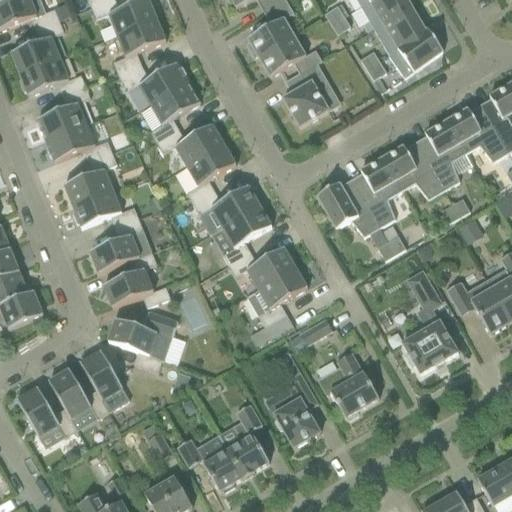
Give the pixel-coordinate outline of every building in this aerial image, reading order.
[(38,0),(23,0),(0,9),(0,35),(31,23),(35,35),(59,25),(54,14),(45,17),(38,0)] [(88,0),(86,1),(91,12),(114,3),(113,0),(88,0)] [(263,0),(262,0),(226,0),(230,8),(233,7),(236,13),(256,5),(265,20),(287,7),(282,0),(263,0)] [(354,0),(361,12),(381,0),(354,0)] [(381,0),(361,12),(374,34),(411,12),(409,8),(412,7),(408,0),(381,0)] [(119,14),(114,3),(91,12),(96,24),(108,19),(117,40),(157,24),(155,20),(157,19),(152,8),(151,9),(148,3),(119,14)] [(293,18),(287,7),(265,20),(271,30),(248,44),(250,47),(247,49),(254,62),(257,60),(259,63),(294,42),(283,23),(293,18)] [(341,8),(324,19),(331,29),(343,21),(347,19),(341,8)] [(413,16),(411,12),(374,34),(389,59),(424,34),(419,25),(422,23),(416,14),(413,16)] [(350,31),(343,21),(331,29),(337,39),(350,31)] [(166,46),(157,24),(117,40),(125,62),(113,67),(119,82),(142,71),(136,58),(166,46)] [(19,79),(60,63),(51,42),(64,37),(59,25),(35,35),(40,46),(11,58),(19,79)] [(424,34),(389,59),(388,60),(404,83),(442,56),(426,33),(424,34)] [(305,61),(294,42),(259,63),(270,82),(293,69),(299,78),(299,79),(317,68),(321,66),(315,55),(305,61)] [(360,65),(367,75),(379,67),(373,57),(360,65)] [(68,85),(60,63),(19,79),(21,84),(19,85),(24,96),(26,95),(28,101),(57,89),(62,101),(85,91),(81,80),(68,85)] [(386,77),(379,67),(367,75),(373,85),(386,77)] [(149,84),(142,71),(119,82),(127,97),(139,90),(150,110),(188,88),(185,84),(187,83),(181,72),(179,73),(176,68),(149,84)] [(340,109),(317,68),(299,79),(299,78),(284,87),(291,99),(282,104),(299,132),(340,109)] [(200,108),(188,88),(150,110),(162,130),(150,137),(157,147),(178,135),(172,124),(200,108)] [(511,91),(510,88),(489,101),(490,103),(479,109),(508,158),(511,155),(511,91)] [(46,146),(86,129),(92,127),(83,106),(90,103),(85,91),(62,101),(66,112),(37,124),(46,146)] [(508,158),(479,109),(469,116),(467,113),(446,126),(465,159),(479,151),(492,167),(508,158)] [(465,159),(446,126),(425,138),(426,140),(415,147),(444,196),(459,187),(452,167),(465,159)] [(95,151),(86,129),(46,146),(49,153),(47,153),(50,161),(52,161),(55,167),(84,156),(88,167),(112,158),(107,146),(95,151)] [(217,134),(215,135),(212,129),(185,145),(178,135),(157,147),(163,158),(175,151),(186,171),(224,149),(221,145),(223,144),(217,134)] [(444,196),(415,147),(405,153),(403,151),(382,163),(401,196),(415,188),(428,205),(444,196)] [(236,170),(224,149),(186,171),(198,191),(186,198),(192,209),(214,196),(208,186),(236,170)] [(72,212),(112,196),(104,174),(116,169),(112,158),(88,167),(93,178),(63,190),(72,212)] [(401,196),(382,163),(360,176),(361,178),(351,184),(379,233),(395,224),(387,204),(401,196)] [(379,233),(351,184),(340,190),(339,188),(317,201),(336,234),(350,226),(364,242),(379,233)] [(214,196),(193,209),(199,220),(198,220),(199,221),(200,220),(210,239),(209,239),(210,240),(222,233),(259,211),(248,191),(220,207),(214,196)] [(121,217),(112,196),(72,212),(74,216),(72,217),(77,228),(78,227),(81,233),(110,222),(115,233),(138,224),(134,212),(121,217)] [(511,216),(511,207),(508,201),(494,209),(502,222),(511,216)] [(462,203),(452,209),(459,222),(469,216),(462,203)] [(459,222),(452,209),(441,216),(449,228),(459,222)] [(263,217),(259,211),(222,233),(234,253),(222,259),(228,270),(250,258),(244,247),(271,231),(268,226),(271,224),(266,216),(263,217)] [(143,235),(138,224),(115,233),(119,244),(90,256),(99,278),(128,267),(139,262),(130,241),(143,236),(143,235)] [(461,231),(469,246),(483,238),(474,224),(461,231)] [(0,230),(0,257),(10,253),(0,230)] [(398,241),(387,247),(395,260),(405,254),(398,241)] [(395,260),(387,247),(377,253),(384,266),(395,260)] [(256,268),(250,258),(228,270),(235,281),(246,274),(258,295),(295,273),(293,268),(294,267),(288,257),(287,258),(284,252),(256,268)] [(0,283),(19,276),(10,253),(0,257),(0,283)] [(506,274),(486,285),(510,327),(511,325),(511,256),(500,263),(506,274)] [(153,296),(144,274),(156,269),(152,257),(128,267),(133,278),(104,290),(113,312),(142,301),(153,296)] [(307,293),(295,273),(258,295),(246,301),(264,332),(286,319),(280,309),(307,293)] [(0,309),(28,299),(28,298),(19,276),(0,283),(0,309)] [(431,314),(441,309),(422,276),(407,285),(423,314),(417,317),(427,333),(401,348),(407,357),(405,359),(412,371),(414,370),(420,379),(434,371),(434,372),(443,367),(444,366),(457,357),(439,326),(438,327),(431,314)] [(510,327),(486,285),(465,297),(460,287),(447,295),(462,321),(475,314),(489,339),(510,327)] [(170,303),(165,291),(153,296),(142,301),(146,313),(165,305),(170,303)] [(33,296),(28,298),(28,299),(0,309),(0,313),(8,334),(43,320),(33,296)] [(108,346),(137,357),(149,361),(162,365),(163,366),(177,326),(148,316),(142,333),(116,324),(108,346)] [(325,324),(308,334),(299,339),(306,351),(332,336),(325,324)] [(80,368),(96,395),(102,405),(122,393),(101,356),(80,368)] [(276,428),(280,436),(283,435),(293,453),(320,438),(307,415),(318,408),(288,357),(288,356),(279,361),(277,363),(292,390),(279,398),(287,411),(273,419),(277,425),(276,428)] [(162,365),(149,361),(137,357),(133,369),(157,377),(162,365)] [(358,419),(357,416),(378,404),(351,357),(336,366),(339,372),(317,385),(326,400),(330,397),(345,423),(348,422),(349,424),(358,419)] [(48,386),(64,414),(70,424),(90,412),(97,424),(108,417),(102,405),(96,395),(85,401),(69,374),(48,386)] [(38,393),(17,405),(38,442),(45,453),(65,441),(66,442),(77,435),(70,424),(64,414),(53,420),(38,393)] [(239,442),(225,450),(243,482),(243,483),(243,484),(254,477),(254,476),(269,467),(253,440),(252,441),(250,437),(261,430),(250,410),(236,417),(241,426),(233,431),(239,442)] [(160,438),(147,445),(159,466),(172,459),(160,438)] [(190,444),(177,452),(189,473),(191,476),(203,469),(205,473),(208,478),(207,478),(212,487),(213,487),(219,496),(222,494),(224,497),(234,491),(233,488),(243,483),(243,482),(225,450),(218,439),(195,453),(190,444)] [(511,466),(511,465),(477,485),(492,511),(511,498),(511,466)] [(155,493),(144,500),(151,511),(191,511),(192,511),(182,495),(174,482),(164,488),(162,486),(154,491),(155,493)] [(115,502),(124,496),(116,483),(107,488),(115,502)] [(465,511),(464,509),(456,497),(433,510),(432,507),(423,511),(465,511)] [(124,511),(121,506),(119,504),(104,511),(96,498),(78,508),(79,511),(124,511)] [(481,511),(476,502),(464,509),(465,511),(481,511)]
